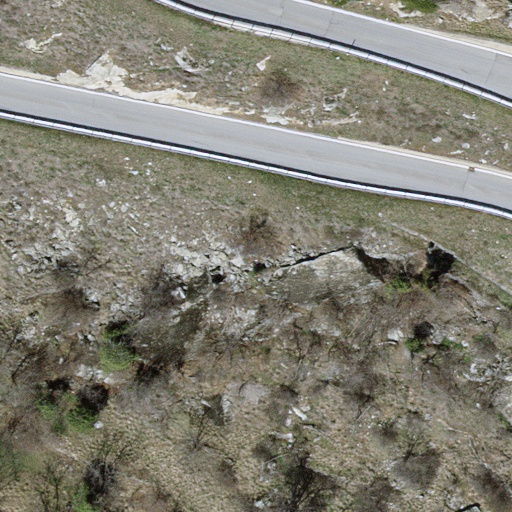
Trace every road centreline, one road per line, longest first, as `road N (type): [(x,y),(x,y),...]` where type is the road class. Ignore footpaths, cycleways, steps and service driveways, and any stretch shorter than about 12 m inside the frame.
road 1 (tertiary): [(0,92),(511,197)]
road 2 (tertiary): [(511,79),(225,0)]
